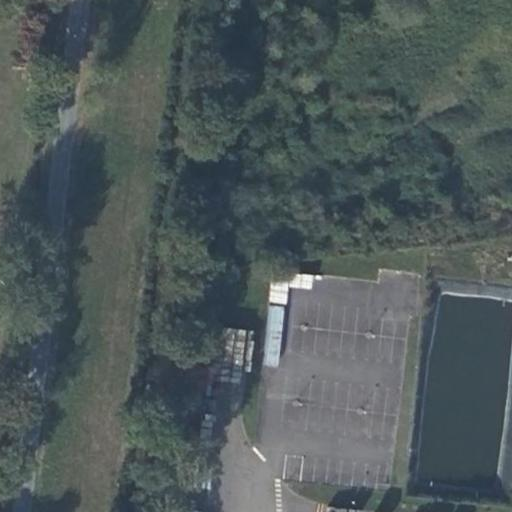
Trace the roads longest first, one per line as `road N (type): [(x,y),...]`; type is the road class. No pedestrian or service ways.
road 1 (unclassified): [(15,511),(73,0)]
road 2 (unknown): [(247,511),(261,437),(375,449)]
road 3 (unknown): [(273,365),(278,323),(291,299),(311,292),(403,305)]
